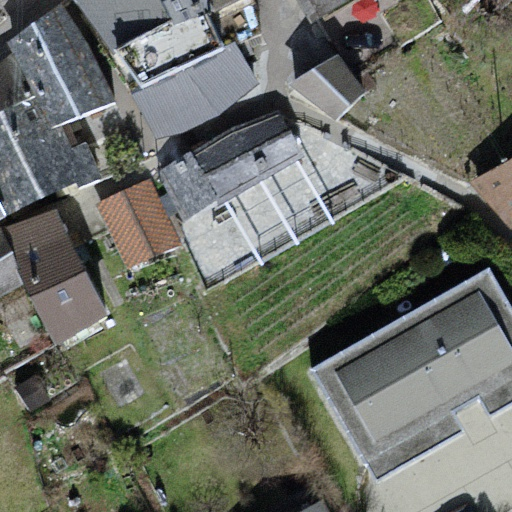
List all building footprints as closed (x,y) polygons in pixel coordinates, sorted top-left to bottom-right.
[(96,0),(84,3),(142,92),(262,52),(250,0),(96,0)] [(329,0),(343,17),(372,0),(329,0)] [(67,18),(11,56),(17,64),(69,135),(124,110),(67,18)] [(301,66),(331,105),(367,77),(337,38),(301,66)] [(17,64),(0,77),(0,196),(19,230),(55,212),(99,189),(69,135),(17,64)] [(184,208),(310,157),(287,100),(161,151),(184,208)] [(511,163),(480,180),(511,220),(511,163)] [(153,190),(99,216),(132,279),(182,257),(153,190)] [(0,196),(0,240),(19,230),(0,196)] [(19,230),(0,241),(0,309),(35,293),(61,351),(114,320),(55,212),(19,230)] [(511,302),(489,265),(307,373),(372,483),(511,399),(511,302)]
